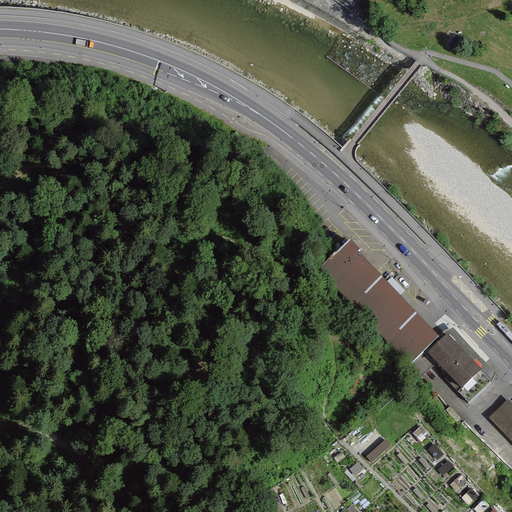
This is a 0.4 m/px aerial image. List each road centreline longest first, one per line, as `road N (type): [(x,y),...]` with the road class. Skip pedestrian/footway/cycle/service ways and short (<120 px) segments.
road 1 (primary): [(0,32),(130,53),(254,111),(325,165),(511,353)]
road 2 (track): [(95,471),(130,217)]
road 3 (track): [(130,217),(120,200),(36,170),(0,184)]
road 4 (track): [(0,430),(51,439),(95,471),(97,511)]
